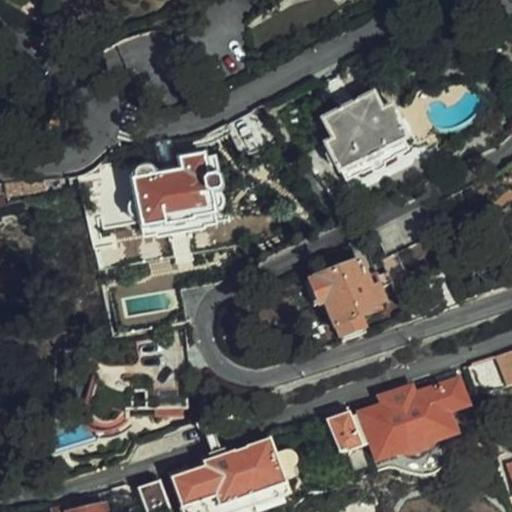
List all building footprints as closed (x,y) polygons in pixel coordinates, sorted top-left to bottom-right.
[(348,107),(323,119),(333,141),(327,145),(340,173),(406,141),(399,125),(400,121),(393,106),(383,112),(374,94),(348,107)] [(74,112),(58,109),(54,126),(71,128),(74,112)] [(173,143),(157,144),(162,175),(179,173),(173,143)] [(179,173),(162,175),(155,176),(150,171),(143,171),(139,173),(137,181),(133,184),(142,230),(167,225),(169,227),(192,223),(193,221),(213,217),(210,194),(215,191),(217,187),(216,182),(208,182),(204,157),(181,161),(182,172),(179,173)] [(64,190),(62,181),(47,182),(49,192),(64,190)] [(49,192),(47,182),(26,184),(27,197),(49,194),(49,192)] [(27,197),(26,184),(9,185),(10,199),(27,197)] [(0,186),(0,201),(10,199),(9,185),(0,186)] [(330,315),(341,339),(366,331),(358,309),(377,302),(376,297),(379,294),(375,282),(369,285),(357,257),(304,276),(313,300),(316,301),(324,317),(330,315)] [(461,300),(448,266),(398,283),(409,318),(461,300)] [(183,295),(134,303),(138,326),(155,324),(157,326),(187,321),(183,295)] [(65,347),(54,348),(54,359),(65,358),(65,347)] [(511,386),(511,354),(491,362),(474,367),(474,373),(479,382),(486,388),(499,390),(511,386)] [(152,411),(161,411),(189,410),(189,377),(155,378),(135,378),(136,369),(98,369),(99,416),(137,415),(138,411),(152,411)] [(135,378),(155,378),(155,369),(136,369),(135,378)] [(415,398),(412,388),(380,400),(383,409),(361,417),(377,461),(402,453),(410,456),(430,450),(435,442),(455,435),(448,413),(467,407),(460,383),(415,398)] [(79,425),(83,430),(98,437),(108,439),(134,432),(147,421),(152,411),(138,411),(137,415),(99,416),(77,417),(79,425)] [(147,421),(134,432),(139,444),(169,434),(161,411),(152,411),(147,421)] [(345,456),(363,450),(351,416),(330,423),(341,454),(345,456)] [(53,429),(53,448),(74,446),(92,442),(83,430),(79,425),(53,429)] [(227,451),(212,456),(214,462),(208,464),(209,467),(194,472),(192,468),(174,474),(186,511),(248,511),(248,508),(286,496),(282,483),(292,479),(290,470),(293,468),(295,463),(294,459),(289,456),(273,460),(267,444),(229,456),(227,451)] [(169,511),(162,485),(141,492),(148,511),(169,511)]
